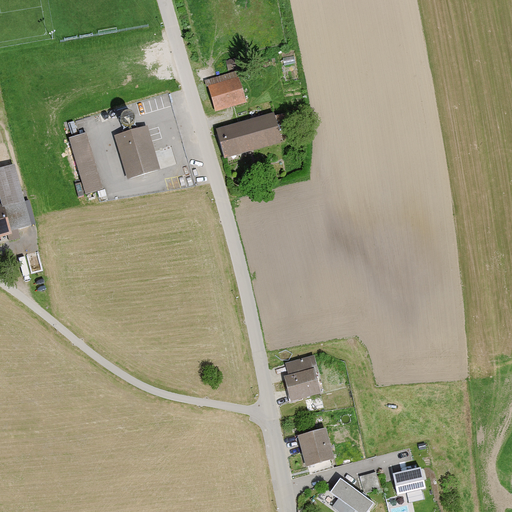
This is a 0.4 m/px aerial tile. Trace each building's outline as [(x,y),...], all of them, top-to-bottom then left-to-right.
[(234,58),(225,61),(228,70),(237,68),(234,58)] [(238,74),(202,83),(211,114),(248,105),(238,74)] [(134,122),(134,119),(134,117),(133,115),(131,114),(129,113),(127,113),(124,114),(123,115),(121,117),(121,119),(121,121),(122,123),(123,125),(125,126),(127,126),(129,126),(131,125),(133,124),(134,122)] [(276,116),(216,132),(224,160),(284,145),(276,116)] [(147,130),(114,139),(126,180),(160,172),(147,130)] [(86,137),(68,142),(84,197),(102,193),(86,137)] [(0,240),(12,238),(33,229),(16,169),(0,172),(0,240)] [(314,357),(284,365),(289,377),(283,379),(289,405),(322,397),(314,357)] [(326,430),(297,438),(306,470),(335,462),(326,430)] [(363,490),(380,487),(377,471),(361,474),(363,490)] [(424,489),(420,472),(394,478),(398,496),(424,489)] [(367,511),(373,505),(341,482),(332,495),(355,511),(367,511)]
